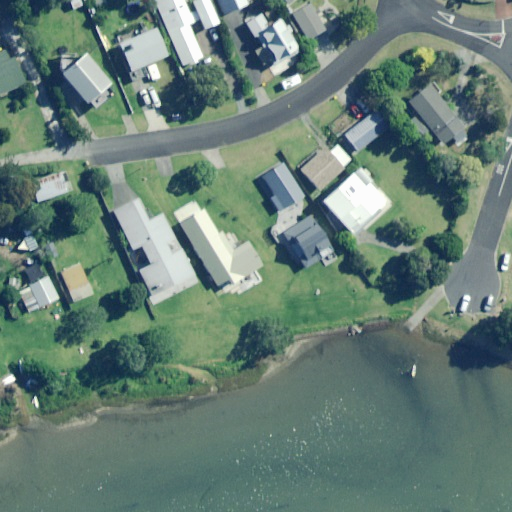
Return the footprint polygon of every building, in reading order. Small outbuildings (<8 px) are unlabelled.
[(82,6),(79,0),(69,0),(68,1),(73,10),(82,6)] [(188,25),(196,22),(192,13),(189,14),(183,0),(154,0),(182,66),(202,58),(188,25)] [(218,24),(207,0),(197,0),(192,2),(203,30),(218,24)] [(247,5),(244,0),(215,0),(223,15),(247,5)] [(325,30),(310,6),(293,16),(308,41),(325,30)] [(267,27),(261,15),(245,24),(259,48),(254,51),(262,67),(271,62),(273,66),(299,51),(281,19),(267,27)] [(166,56),(153,28),(127,40),(131,48),(121,52),(130,72),(166,56)] [(0,94),(25,84),(10,49),(0,53),(0,94)] [(108,85),(83,54),(59,74),(83,104),(108,85)] [(406,101),(440,145),(462,128),(427,84),(406,101)] [(343,135),(356,151),(388,126),(375,110),(343,135)] [(352,161),(333,141),(300,171),(318,191),(352,161)] [(305,197),(283,164),(262,178),(274,196),(270,199),(279,213),(305,197)] [(387,204),(358,170),(321,202),(349,235),(387,204)] [(149,221),(137,199),(112,212),(132,251),(140,247),(149,265),(137,272),(151,297),(194,275),(162,214),(149,221)] [(217,235),(203,211),(179,225),(216,287),(228,280),(231,285),(259,268),(245,245),(232,252),(221,233),(217,235)] [(332,252),(310,217),(282,235),(289,246),(294,243),(298,249),(293,252),(304,269),(332,252)] [(92,294),(79,264),(60,273),(73,303),(92,294)] [(58,299),(47,277),(18,291),(28,313),(58,299)]
